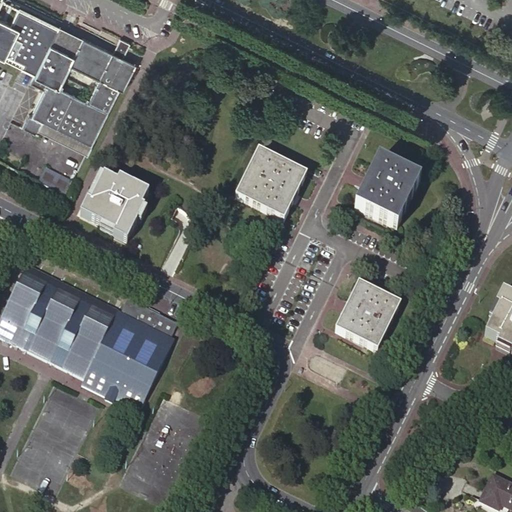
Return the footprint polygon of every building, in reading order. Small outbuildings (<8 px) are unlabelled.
[(0,21),(0,56),(3,58),(5,54),(23,64),(21,68),(34,75),(57,28),(16,8),(9,23),(5,21),(4,21),(3,22),(3,23),(0,21)] [(62,30),(57,28),(34,75),(34,76),(47,83),(43,90),(31,115),(29,114),(21,128),(36,135),(38,131),(42,122),(90,146),(128,70),(119,66),(122,58),(112,53),(81,38),(80,39),(62,30)] [(119,39),(112,53),(122,58),(129,44),(119,39)] [(132,63),(122,58),(119,66),(128,70),(132,63)] [(34,76),(30,83),(43,90),(47,83),(34,76)] [(38,131),(86,155),(90,146),(42,122),(38,131)] [(283,224),(306,178),(258,154),(235,200),(283,224)] [(396,231),(420,183),(378,163),(354,211),(396,231)] [(64,198),(72,183),(45,170),(38,185),(64,198)] [(116,235),(115,238),(128,245),(139,224),(145,212),(146,210),(142,209),(149,195),(139,190),(119,180),(117,184),(103,177),(96,192),(90,204),(87,202),(80,216),(80,217),(101,227),(116,235)] [(77,214),(80,216),(87,202),(90,204),(96,192),(93,191),(90,189),(77,214)] [(0,339),(84,381),(117,314),(27,269),(0,323),(0,339)] [(377,354),(400,307),(358,286),(335,333),(377,354)] [(511,299),(502,295),(495,308),(498,310),(491,324),(484,338),(498,345),(496,348),(511,355),(511,299)] [(120,315),(117,314),(84,381),(81,386),(138,415),(174,342),(170,340),(177,326),(127,301),(120,315)] [(511,511),(511,488),(493,479),(480,503),(498,511),(501,507),(511,511)]
